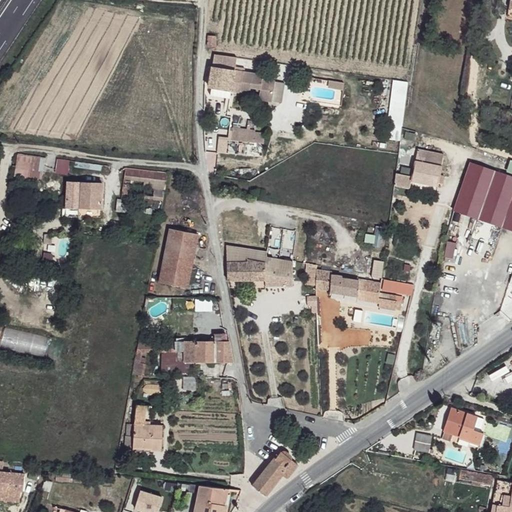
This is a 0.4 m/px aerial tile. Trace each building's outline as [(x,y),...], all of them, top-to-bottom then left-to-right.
[(237,58),(213,55),(211,66),(232,70),(236,70),(236,67),(237,58)] [(232,70),(211,66),(209,87),(229,91),(232,70)] [(236,67),(236,70),(232,70),(229,91),(233,91),(247,92),(248,85),(259,87),(257,99),(271,101),(274,80),(263,78),(263,74),(245,71),(245,69),(236,67)] [(315,76),(304,74),(300,83),(305,84),(315,76)] [(286,81),(274,80),(271,101),(282,102),(286,81)] [(399,141),(407,83),(392,81),(384,139),(399,141)] [(228,133),(214,132),(213,139),(228,140),(228,133)] [(262,136),(228,133),(228,140),(261,144),(262,136)] [(445,155),(423,148),(414,174),(412,178),(434,186),(445,155)] [(14,182),(29,183),(29,179),(43,179),(45,157),(16,155),(14,182)] [(511,178),(469,162),(452,209),(500,227),(511,231),(511,178)] [(414,174),(399,169),(395,181),(409,186),(412,178),(414,174)] [(168,175),(125,170),(124,177),(165,183),(168,175)] [(101,186),(67,181),(64,211),(77,213),(78,204),(98,207),(101,186)] [(164,192),(124,186),(122,193),(162,201),(164,192)] [(197,236),(170,230),(158,282),(186,289),(197,236)] [(265,253),(227,250),(226,278),(263,282),(264,275),(265,264),(265,257),(265,253)] [(291,261),(265,257),(265,264),(264,275),(263,282),(263,289),(290,291),(291,261)] [(381,278),(381,262),(371,262),(371,278),(381,278)] [(316,287),(353,294),(352,296),(371,299),(374,300),(374,295),(376,281),(359,276),(357,279),(333,273),(331,270),(323,268),(317,269),(316,287)] [(44,300),(58,302),(62,278),(49,276),(44,300)] [(216,331),(216,340),(225,340),(225,332),(216,331)] [(216,340),(149,341),(150,361),(160,361),(161,369),(182,369),(188,365),(189,360),(232,360),(230,340),(225,340),(216,340)] [(149,341),(137,342),(134,363),(133,373),(138,373),(146,373),(146,367),(140,367),(141,361),(150,361),(149,341)] [(444,431),(461,436),(471,439),(481,443),(484,433),(474,430),(478,416),(469,413),(452,407),(444,431)] [(162,424),(133,421),(131,446),(148,447),(149,450),(159,450),(162,424)] [(431,437),(417,433),(415,450),(429,452),(430,440),(431,437)] [(275,458),(253,486),(265,495),(282,474),(286,477),(297,464),(290,460),(289,457),(287,452),(281,452),(275,458)] [(495,477),(462,471),(459,482),(493,489),(495,477)] [(20,474),(0,472),(0,491),(5,492),(5,490),(16,491),(19,491),(20,474)] [(511,511),(511,482),(506,482),(497,481),(497,492),(495,504),(497,505),(496,511),(511,511)] [(224,511),(227,490),(197,486),(196,492),(193,511),(224,511)] [(5,492),(0,491),(0,500),(4,501),(16,502),(16,491),(5,490),(5,492)] [(156,511),(159,500),(138,495),(133,511),(156,511)]
